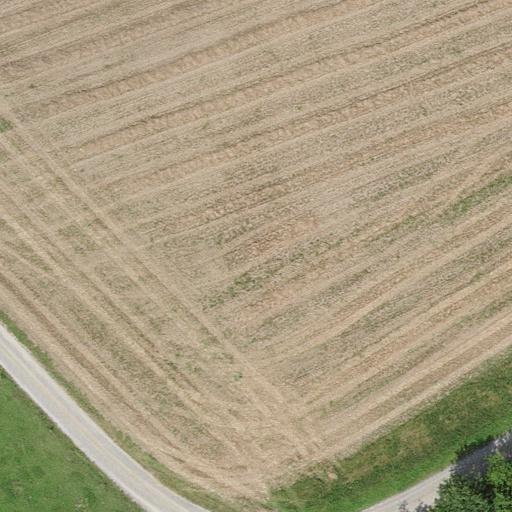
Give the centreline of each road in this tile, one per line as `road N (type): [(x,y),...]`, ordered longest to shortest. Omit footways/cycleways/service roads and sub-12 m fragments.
road 1 (track): [(0,345),(123,475),(182,511)]
road 2 (track): [(396,511),(511,439)]
